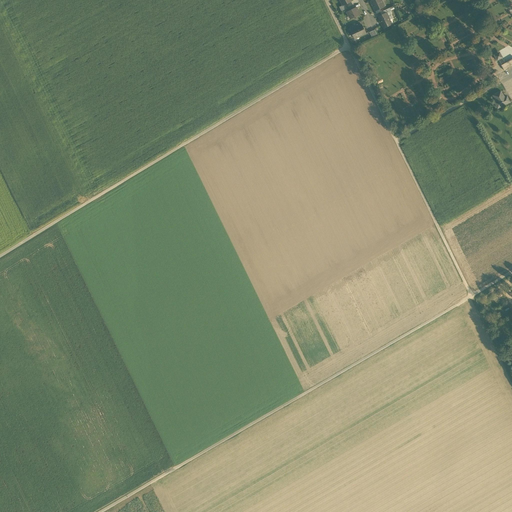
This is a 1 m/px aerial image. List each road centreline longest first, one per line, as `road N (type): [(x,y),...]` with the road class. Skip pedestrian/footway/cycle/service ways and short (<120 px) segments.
road 1 (track): [(504,275),(100,511)]
road 2 (unclassified): [(0,255),(349,45)]
road 3 (track): [(326,0),(471,296)]
road 4 (residential): [(511,75),(395,140)]
